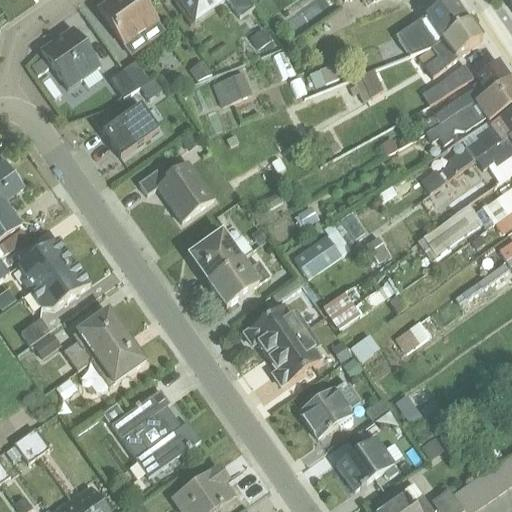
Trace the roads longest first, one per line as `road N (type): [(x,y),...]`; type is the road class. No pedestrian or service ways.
road 1 (residential): [(308,511),(29,114),(5,105)]
road 2 (residential): [(5,105),(17,39),(67,0)]
